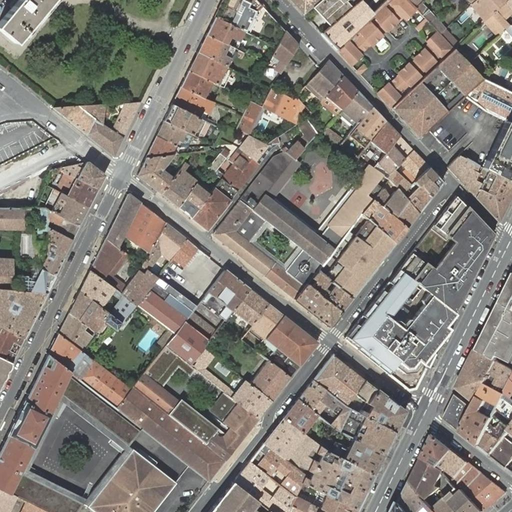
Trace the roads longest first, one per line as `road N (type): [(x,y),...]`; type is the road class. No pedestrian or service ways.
road 1 (residential): [(0,415),(119,173)]
road 2 (residential): [(452,183),(279,0)]
road 3 (residential): [(195,511),(330,339)]
road 4 (residential): [(330,339),(452,183)]
road 5 (residential): [(119,173),(205,0)]
road 6 (secondary): [(508,243),(424,413)]
road 7 (residential): [(203,240),(330,339)]
road 8 (residential): [(0,78),(119,173)]
road 9 (residential): [(293,134),(203,240)]
